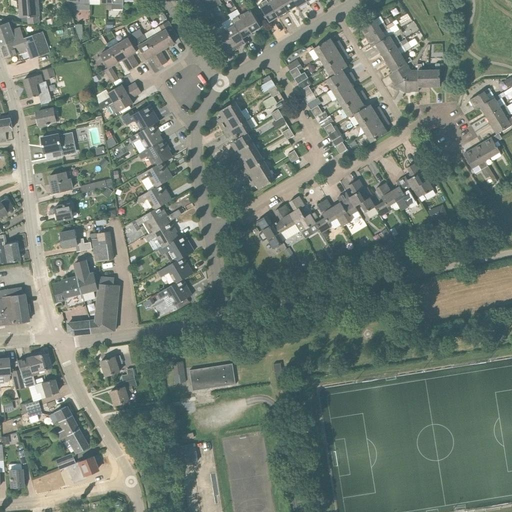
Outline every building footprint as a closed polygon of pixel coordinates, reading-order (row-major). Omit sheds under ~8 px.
[(28,24),(40,23),(38,0),(18,0),(20,18),(21,18),(21,22),(28,22),(28,24)] [(106,0),(107,3),(107,9),(113,9),(113,3),(123,3),(123,0),(106,0)] [(207,13),(213,10),(207,0),(204,0),(201,2),(207,13)] [(218,6),(222,4),(219,0),(207,0),(213,10),(218,6)] [(269,22),(278,17),(268,0),(267,0),(259,5),(269,22)] [(268,0),(278,17),(287,11),(280,0),(268,0)] [(280,0),(287,11),(296,6),(292,0),(280,0)] [(299,10),(308,5),(305,0),(292,0),(296,6),(297,6),(299,10)] [(213,10),(216,14),(221,11),(218,6),(213,10)] [(241,15),(252,33),(261,27),(250,10),(241,15)] [(198,19),(200,23),(208,19),(206,15),(198,19)] [(252,33),(241,15),(232,21),(243,38),(252,33)] [(385,20),(387,25),(392,22),(393,21),(390,17),(385,20)] [(231,19),(230,19),(222,24),(226,31),(236,48),(245,43),(243,38),(232,21),(231,19)] [(384,23),(378,26),(375,20),(360,28),(366,38),(386,26),(384,23)] [(157,33),(166,48),(174,43),(172,39),(177,36),(168,21),(159,27),(162,31),(157,33)] [(390,28),(394,25),(392,22),(387,25),(386,26),(366,38),(372,47),(376,45),(393,34),(390,28)] [(0,25),(0,42),(20,35),(18,28),(11,31),(7,23),(0,25)] [(397,36),(403,33),(400,30),(395,33),(393,34),(376,45),(381,54),(401,42),(397,36)] [(227,54),(236,48),(226,31),(216,36),(221,45),(227,54)] [(24,39),(32,57),(32,59),(50,52),(42,32),(24,39)] [(161,51),(166,48),(157,33),(148,39),(163,65),(167,62),(161,51)] [(32,57),(24,39),(23,35),(20,35),(0,42),(0,45),(5,59),(18,54),(21,61),(32,57)] [(210,40),(215,49),(221,45),(216,36),(210,40)] [(119,43),(134,68),(138,66),(132,54),(137,52),(128,38),(119,43)] [(157,68),(163,65),(148,39),(137,45),(146,60),(151,57),(157,68)] [(336,48),(341,45),(338,41),(333,44),(330,39),(314,49),(319,58),(336,48)] [(387,63),(401,54),(406,51),(403,45),(408,42),(406,39),(401,42),(381,54),(387,63)] [(129,71),(134,68),(119,43),(110,49),(118,63),(122,60),(129,71)] [(339,53),(336,48),(319,58),(325,67),(347,54),(344,50),(339,53)] [(111,67),(118,63),(110,49),(100,55),(108,68),(105,70),(113,83),(118,80),(111,67)] [(331,77),(342,70),(347,67),(344,61),(349,58),(347,54),(325,67),(331,77)] [(407,64),(412,61),(410,57),(405,60),(401,54),(387,63),(392,73),(407,64)] [(411,70),(407,64),(392,73),(389,75),(393,82),(392,83),(393,82),(395,86),(400,89),(400,90),(411,70)] [(429,87),(429,70),(422,70),(422,64),(418,64),(418,70),(418,87),(429,87)] [(440,86),(439,70),(439,64),(436,64),(436,70),(429,70),(429,87),(440,86)] [(55,77),(52,67),(42,70),(45,80),(55,77)] [(297,84),(305,80),(308,78),(304,72),(301,74),(299,70),(292,75),(295,80),(295,79),(297,84)] [(331,90),(353,76),(351,72),(345,75),(342,70),(331,77),(325,80),(331,90)] [(418,70),(411,70),(400,90),(401,89),(406,92),(410,92),(410,93),(410,92),(419,91),(418,87),(418,70)] [(29,98),(39,96),(41,105),(52,102),(46,81),(43,82),(41,74),(24,79),(29,98)] [(102,79),(99,74),(93,77),(96,83),(102,79)] [(272,80),(269,75),(263,79),(265,83),(271,80),(272,80)] [(337,99),(354,89),(351,84),(356,81),(353,76),(331,90),(337,99)] [(275,85),(272,80),(272,81),(271,80),(265,83),(259,87),(263,93),(268,90),(270,94),(277,89),(275,86),(274,85),(275,85)] [(112,104),(139,88),(135,83),(124,89),(122,85),(106,94),(109,98),(99,104),(101,110),(112,104)] [(303,94),(310,89),(308,86),(301,90),(303,94)] [(112,104),(118,113),(133,104),(130,99),(141,92),(139,88),(112,104)] [(490,101),(490,100),(494,98),(491,92),(489,88),(484,91),(478,95),(470,100),(475,110),(480,107),(490,101)] [(277,102),(274,97),(279,93),(280,94),(277,89),(270,94),(272,96),(263,102),(266,108),(277,102)] [(316,98),(312,93),(310,89),(303,94),(305,97),(304,98),(304,99),(307,104),(316,98)] [(342,108),(364,95),(362,91),(357,94),(354,89),(337,99),(342,108)] [(502,98),(506,96),(503,92),(495,98),(494,98),(490,100),(490,101),(480,107),(486,116),(506,104),(502,98)] [(354,114),(365,108),(362,102),(367,99),(364,95),(342,108),(348,118),(354,115),(354,114)] [(224,121),(241,111),(235,102),(219,112),(222,117),(217,120),(219,124),(225,121),(224,121)] [(381,111),(378,107),(373,110),(370,104),(365,108),(354,114),(354,115),(359,124),(381,111)] [(506,116),(511,113),(507,107),(506,104),(486,116),(491,125),(506,116)] [(133,123),(139,132),(154,123),(151,119),(156,116),(149,105),(133,115),(131,112),(122,117),(127,126),(133,123)] [(311,110),(313,113),(320,109),(318,105),(311,110)] [(37,126),(46,125),(46,126),(50,125),(50,123),(56,122),(53,109),(35,112),(37,126)] [(273,118),(281,113),(278,109),(271,114),(273,118)] [(313,113),(315,118),(322,114),(320,109),(313,113)] [(225,134),(247,120),(241,111),(224,121),(225,121),(227,126),(222,129),(225,134)] [(382,123),(381,123),(378,118),(384,115),(381,111),(359,124),(365,133),(382,123)] [(322,129),(331,123),(334,122),(330,116),(326,118),(319,123),(322,129)] [(497,134),(499,133),(511,126),(506,116),(491,125),(497,134)] [(275,121),(272,123),(275,129),(285,122),(286,122),(283,117),(275,121)] [(4,132),(11,130),(9,118),(0,119),(0,142),(5,141),(4,138),(5,137),(4,132)] [(139,140),(145,150),(159,142),(156,137),(161,134),(154,124),(162,119),(154,123),(139,132),(128,139),(132,145),(139,140)] [(247,133),(252,130),(247,120),(225,134),(227,138),(233,135),(236,140),(247,133)] [(382,123),(365,133),(371,143),(387,133),(384,127),(389,124),(386,120),(381,123),(382,123)] [(328,135),(335,131),(331,123),(324,128),(328,135)] [(285,136),(292,132),(289,128),(282,132),(285,136)] [(54,157),(74,153),(70,133),(56,136),(56,135),(42,138),(43,145),(44,153),(53,151),(54,157),(53,157),(54,157)] [(231,156),(253,143),(247,133),(236,140),(231,143),(234,148),(229,151),(231,156)] [(486,141),(496,159),(501,156),(499,153),(500,152),(497,147),(500,146),(498,141),(502,139),(499,133),(497,134),(486,141)] [(337,150),(345,146),(339,136),(332,141),(337,150)] [(116,144),(113,137),(107,140),(108,148),(116,144)] [(159,142),(145,150),(138,155),(141,160),(149,156),(155,167),(163,162),(177,153),(169,158),(166,153),(170,150),(164,139),(159,142)] [(493,161),(496,159),(486,141),(474,148),(483,162),(485,161),(491,158),(493,161)] [(242,162),(258,152),(253,143),(231,156),(234,160),(239,157),(242,162)] [(105,153),(103,146),(95,148),(97,154),(105,153)] [(340,154),(347,150),(345,146),(337,150),(340,154)] [(497,181),(485,161),(483,162),(474,148),(463,154),(468,163),(472,169),(473,169),(475,173),(481,169),(487,179),(490,177),(494,183),(497,181)] [(287,155),(289,158),(297,154),(294,150),(294,151),(287,155)] [(245,167),(240,170),(242,174),(264,161),(258,152),(242,162),(245,167)] [(292,162),(299,158),(297,154),(289,158),(292,162)] [(98,164),(104,169),(105,167),(109,163),(104,158),(100,162),(98,164)] [(250,175),(253,180),(270,171),(264,161),(242,174),(245,179),(250,175)] [(154,188),(161,184),(162,185),(176,175),(168,180),(165,175),(169,172),(163,162),(155,167),(137,177),(140,182),(142,181),(148,192),(154,189),(154,188)] [(416,175),(422,171),(417,162),(407,168),(412,177),(408,179),(412,186),(413,189),(419,197),(425,194),(433,190),(427,180),(422,183),(416,175)] [(287,164),(283,166),(289,176),(293,174),(287,164)] [(270,171),(253,180),(248,183),(251,188),(256,185),(259,190),(275,180),(270,171)] [(54,192),(72,188),(70,178),(68,179),(66,172),(49,176),(51,185),(52,185),(54,192)] [(408,179),(408,180),(406,176),(396,182),(399,187),(391,192),(396,200),(402,210),(409,205),(410,208),(417,205),(413,195),(409,188),(412,186),(408,179)] [(105,180),(106,187),(109,186),(113,185),(111,178),(105,180)] [(375,207),(369,197),(364,201),(359,192),(364,189),(359,179),(349,185),(354,194),(350,197),(349,197),(355,207),(360,203),(366,213),(375,207)] [(83,193),(106,187),(105,180),(81,186),(83,193)] [(391,192),(385,183),(376,188),(384,202),(375,207),(381,216),(390,211),(387,205),(396,200),(391,192)] [(169,194),(162,185),(161,184),(154,188),(154,189),(148,192),(136,199),(139,204),(147,200),(153,211),(161,207),(175,197),(167,202),(164,197),(169,194)] [(102,194),(107,198),(108,196),(112,191),(107,187),(103,192),(102,194)] [(349,197),(350,197),(347,192),(337,198),(340,203),(332,208),(337,216),(343,227),(360,215),(355,207),(349,197)] [(298,209),(304,205),(299,196),(289,202),(295,211),(290,214),(301,232),(316,223),(310,214),(304,218),(298,209)] [(0,215),(3,214),(12,209),(5,198),(0,201),(0,215)] [(337,216),(332,208),(326,199),(317,205),(324,217),(316,223),(321,231),(330,226),(327,222),(337,216)] [(58,221),(72,218),(69,204),(55,206),(58,221)] [(301,232),(290,214),(285,205),(275,210),(280,219),(272,225),(282,241),(300,231),(301,232)] [(168,216),(161,207),(153,211),(135,222),(132,223),(136,231),(141,229),(139,227),(146,222),(153,232),(166,224),(163,219),(168,216)] [(442,217),(438,207),(428,211),(432,221),(442,217)] [(282,241),(272,225),(267,216),(257,221),(263,230),(259,232),(259,236),(261,240),(264,241),(268,239),(274,249),(283,243),(282,241)] [(162,247),(175,240),(172,235),(177,232),(170,221),(166,224),(153,232),(145,236),(148,242),(156,237),(162,247)] [(380,235),(383,241),(390,236),(387,231),(386,229),(379,234),(380,235)] [(76,253),(81,252),(91,250),(90,243),(82,245),(82,240),(76,241),(74,230),(60,233),(63,248),(75,246),(76,253)] [(321,232),(319,234),(325,244),(327,242),(321,232)] [(183,257),(184,257),(194,251),(194,250),(189,253),(186,248),(191,246),(184,235),(175,240),(162,247),(158,249),(162,255),(168,251),(176,262),(183,257)] [(16,243),(4,245),(4,242),(0,242),(0,258),(1,264),(19,261),(16,243)] [(289,247),(285,250),(293,263),(297,261),(289,247)] [(190,268),(184,257),(183,257),(176,262),(158,272),(160,277),(169,273),(175,284),(182,279),(183,279),(197,271),(196,271),(188,275),(185,270),(190,268)] [(92,273),(89,274),(86,261),(73,265),(81,294),(97,290),(92,273)] [(56,300),(81,294),(77,277),(61,281),(61,282),(53,284),(54,290),(56,300)] [(90,333),(115,330),(120,287),(111,287),(112,279),(100,278),(96,321),(89,322),(90,333)] [(189,290),(183,279),(182,279),(175,284),(156,294),(160,300),(168,295),(175,305),(188,298),(184,292),(189,290)] [(20,287),(0,290),(0,325),(28,322),(26,313),(30,312),(29,304),(25,305),(23,295),(22,295),(20,287)] [(155,303),(152,297),(143,302),(145,306),(149,304),(150,306),(155,303)] [(74,335),(90,333),(89,322),(68,324),(69,333),(74,335)] [(17,362),(19,371),(24,388),(34,385),(31,376),(39,374),(39,371),(50,367),(46,354),(40,356),(40,354),(26,358),(26,359),(17,362)] [(117,365),(122,364),(120,356),(115,357),(100,362),(105,376),(120,371),(117,365)] [(3,382),(9,381),(8,359),(0,359),(0,374),(3,374),(3,382)] [(172,363),(175,383),(185,382),(183,361),(172,363)] [(232,363),(189,370),(193,391),(236,384),(232,363)] [(273,364),(276,381),(283,380),(280,363),(273,364)] [(21,389),(24,389),(19,371),(11,373),(16,390),(21,389)] [(134,392),(132,387),(137,386),(134,378),(129,380),(123,382),(124,387),(110,392),(114,405),(129,401),(127,394),(134,392)] [(34,385),(37,394),(39,393),(41,398),(52,395),(52,394),(57,392),(54,379),(41,383),(34,385)] [(24,405),(26,411),(39,408),(38,401),(32,403),(24,405)] [(11,402),(3,404),(5,413),(14,411),(11,402)] [(59,421),(71,416),(66,406),(55,412),(48,416),(53,425),(60,422),(59,421)] [(28,417),(41,414),(39,408),(26,411),(27,413),(28,417)] [(87,446),(78,429),(71,416),(59,421),(60,422),(63,429),(56,433),(62,443),(69,439),(76,452),(87,446)] [(196,440),(180,444),(184,462),(201,458),(196,440)] [(21,465),(27,463),(23,450),(17,452),(21,465)] [(70,465),(75,463),(72,454),(56,460),(59,469),(62,468),(70,465)] [(75,463),(70,465),(71,469),(68,470),(73,483),(85,478),(84,476),(87,474),(97,470),(96,468),(98,468),(96,463),(94,464),(91,457),(75,463)] [(23,486),(22,476),(22,469),(8,470),(9,477),(10,487),(23,486)]
